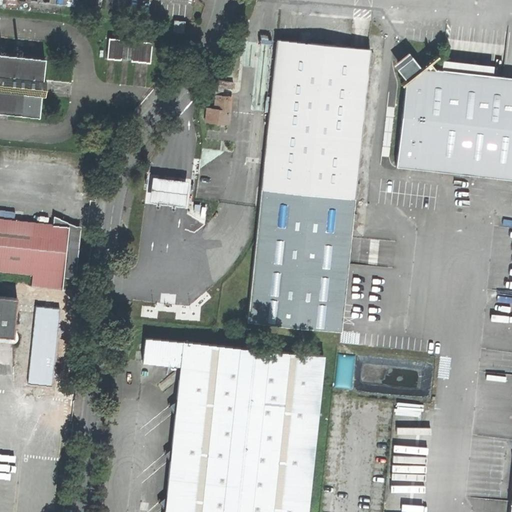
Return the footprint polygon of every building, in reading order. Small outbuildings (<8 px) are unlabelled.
[(117,0),(117,5),(162,10),(163,0),(117,0)] [(111,35),(108,56),(121,57),(122,56),(131,56),(133,59),(151,60),(153,39),(137,37),(135,40),(125,39),(124,37),(111,35)] [(260,188),(354,198),(369,47),(276,37),(270,95),(266,95),(265,104),(264,111),(268,112),(260,188)] [(0,110),(40,115),(42,95),(45,93),(46,84),(46,78),(44,77),(46,55),(0,51),(0,110)] [(394,64),(407,81),(422,70),(409,53),(401,59),(394,64)] [(511,179),(511,76),(437,69),(431,63),(422,70),(407,81),(405,83),(395,165),(511,179)] [(232,76),(215,74),(214,84),(223,84),(231,85),(232,76)] [(222,93),(223,84),(214,84),(207,83),(207,91),(214,92),(222,93)] [(230,94),(222,93),(214,92),(214,105),(228,107),(229,107),(230,94)] [(227,121),(228,107),(214,105),(206,105),(205,119),(227,121)] [(340,328),(354,198),(260,188),(256,227),(247,319),(340,328)] [(32,286),(62,289),(63,274),(74,275),(77,273),(78,260),(74,260),(76,242),(78,221),(68,220),(55,216),(54,223),(0,217),(0,268),(34,272),(32,286)] [(0,333),(14,335),(18,296),(0,294),(0,333)] [(35,321),(29,383),(52,386),(54,365),(61,307),(36,305),(37,298),(23,297),(20,319),(35,321)] [(307,511),(324,353),(146,336),(142,360),(180,364),(185,372),(178,378),(177,398),(183,405),(175,412),(172,446),(178,454),(171,460),(168,480),(167,494),(172,502),(166,508),(165,511),(307,511)]
